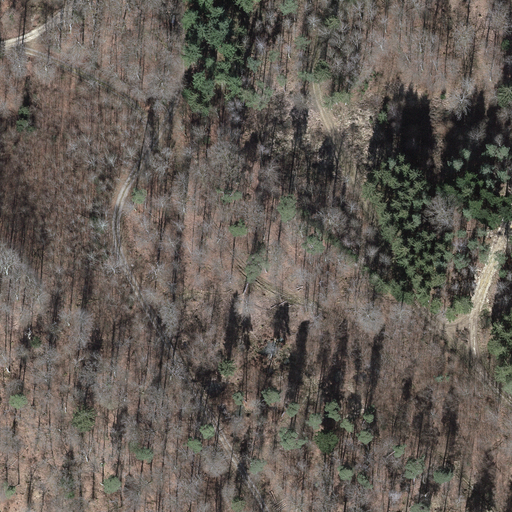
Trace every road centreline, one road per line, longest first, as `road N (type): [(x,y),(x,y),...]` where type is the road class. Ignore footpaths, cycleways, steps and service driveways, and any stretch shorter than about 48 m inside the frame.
road 1 (track): [(180,0),(183,44),(170,95),(116,204),(118,234),(140,292),(269,511)]
road 2 (track): [(346,0),(319,67),(324,102),(422,308),(444,339),(487,374)]
road 3 (track): [(511,399),(487,374),(476,345),(477,310),(511,229)]
road 4 (track): [(0,45),(63,57),(141,88),(151,122)]
